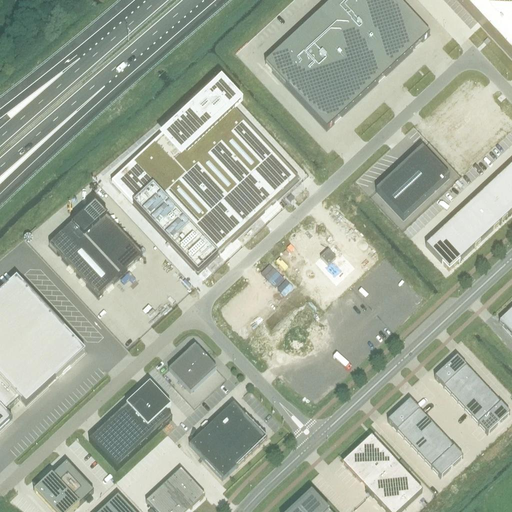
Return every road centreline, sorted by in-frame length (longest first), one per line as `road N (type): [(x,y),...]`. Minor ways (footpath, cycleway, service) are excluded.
road 1 (unclassified): [(196,308),(459,65),(480,60),(511,94)]
road 2 (secondary): [(511,257),(314,441)]
road 3 (unclassified): [(2,490),(196,308)]
road 4 (unclassified): [(314,441),(196,308)]
road 5 (motorway): [(0,186),(110,72)]
road 6 (motorway): [(0,168),(110,72)]
road 7 (motorway): [(94,53),(0,137)]
